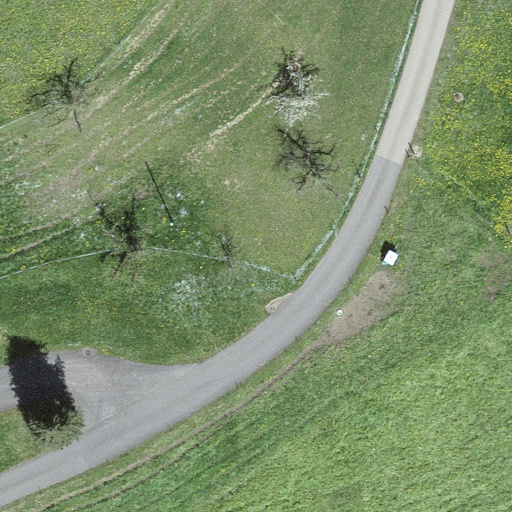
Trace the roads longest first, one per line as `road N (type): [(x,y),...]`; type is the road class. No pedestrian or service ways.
road 1 (unclassified): [(437,0),(391,155),(358,230),(302,309),(147,423),(0,489)]
road 2 (track): [(147,423),(105,389),(0,393)]
